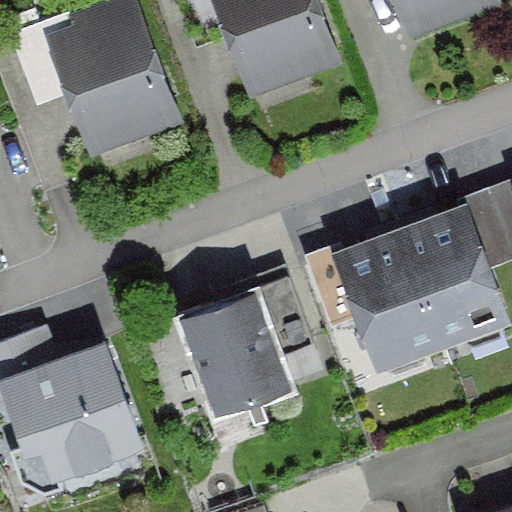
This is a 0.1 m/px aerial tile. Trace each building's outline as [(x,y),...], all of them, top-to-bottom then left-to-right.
[(183,0),(193,26),(231,13),(252,71),(327,43),(311,0),(183,0)] [(407,0),(412,12),(443,0),(407,0)] [(69,8),(13,29),(34,85),(71,71),(93,129),(168,102),(133,8),(77,28),(69,8)] [(511,183),(492,190),(511,243),(511,244),(511,183)] [(461,201),(463,206),(465,205),(482,253),(511,243),(492,190),(461,201)] [(482,253),(465,205),(463,206),(403,228),(442,332),(503,310),(482,253)] [(442,332),(403,228),(342,251),(380,355),(442,332)] [(290,270),(257,283),(281,348),(314,336),(290,270)] [(257,283),(180,311),(215,406),(245,396),(254,421),(268,416),(259,390),(293,378),(281,348),(257,283)] [(0,339),(0,393),(9,390),(17,411),(38,420),(54,464),(139,432),(105,338),(57,356),(45,323),(0,339)]
